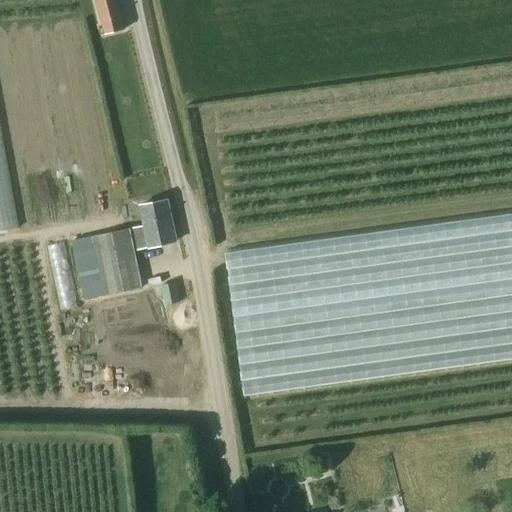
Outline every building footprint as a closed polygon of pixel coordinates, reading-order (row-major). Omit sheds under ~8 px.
[(97,0),(106,33),(124,29),(125,28),(118,0),(97,0)] [(0,121),(0,238),(22,235),(0,121)] [(92,237),(105,296),(142,288),(134,251),(176,242),(167,201),(140,206),(144,225),(92,237)] [(54,281),(64,307),(76,303),(67,276),(54,281)] [(175,283),(161,286),(166,306),(180,302),(175,283)]
